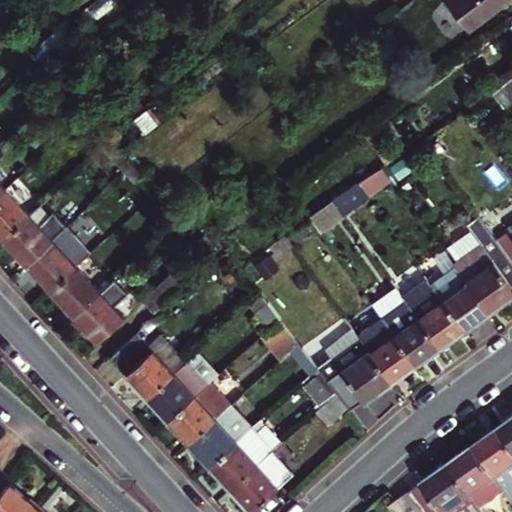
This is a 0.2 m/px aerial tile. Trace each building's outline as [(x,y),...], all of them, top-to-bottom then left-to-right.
[(450,0),(446,3),(467,30),(507,0),(450,0)] [(23,63),(32,73),(39,67),(29,57),(23,63)] [(42,83),(48,77),(39,67),(32,73),(42,83)] [(511,76),(489,95),(497,106),(511,94),(511,76)] [(68,113),(77,123),(84,117),(74,106),(68,113)] [(88,134),(94,128),(84,117),(77,123),(88,134)] [(114,161),(125,172),(132,165),(121,154),(114,161)] [(134,182),(141,176),(132,165),(125,172),(134,182)] [(358,183),(367,195),(389,180),(381,169),(358,183)] [(358,183),(333,199),(343,213),(363,200),(370,209),(367,211),(371,217),(378,212),(367,195),(358,183)] [(0,235),(2,238),(29,214),(5,189),(0,193),(0,235)] [(163,214),(173,225),(180,218),(170,207),(163,214)] [(38,224),(29,214),(2,238),(22,259),(19,262),(23,265),(51,239),(66,226),(52,211),(38,224)] [(189,227),(180,218),(173,225),(182,234),(189,227)] [(484,248),(457,266),(459,270),(468,282),(489,312),(505,301),(511,295),(511,263),(496,241),(481,220),(470,228),(484,248)] [(511,229),(496,241),(511,263),(511,229)] [(49,290),(76,266),(51,239),(23,265),(26,269),(28,267),(49,290)] [(99,291),(76,266),(49,290),(70,312),(67,314),(71,318),(99,291)] [(459,270),(433,289),(442,302),(468,282),(459,270)] [(171,275),(141,302),(152,313),(181,286),(171,275)] [(99,291),(71,318),(75,322),(77,320),(97,341),(123,317),(113,306),(127,293),(114,278),(108,284),(99,291)] [(475,323),(489,312),(468,282),(442,302),(463,331),(475,323)] [(409,306),(417,319),(442,302),(433,289),(415,302),(409,295),(403,299),(409,306)] [(258,310),(271,324),(281,316),(269,300),(258,310)] [(463,331),(442,302),(417,319),(439,349),(450,340),(463,331)] [(417,319),(409,306),(403,310),(412,323),(417,319)] [(428,357),(439,349),(417,319),(412,323),(395,335),(416,365),(428,357)] [(395,335),(386,322),(361,340),(368,350),(370,353),(395,335)] [(110,356),(147,397),(185,363),(180,357),(170,367),(137,332),(110,356)] [(416,365),(395,335),(370,353),(391,383),(404,374),(416,365)] [(361,340),(360,338),(319,367),(328,380),(368,350),(361,340)] [(305,364),(312,358),(300,342),(292,349),(305,364)] [(368,350),(328,380),(337,391),(347,405),(351,410),(364,401),(365,402),(375,395),(391,383),(370,353),(368,350)] [(185,363),(147,397),(168,419),(210,381),(207,377),(215,370),(198,351),(185,363)] [(168,419),(190,443),(232,404),(210,381),(168,419)] [(327,424),(347,405),(337,391),(315,411),(327,424)] [(209,465),(252,426),(232,404),(190,443),(209,465)] [(259,419),(252,426),(209,465),(230,488),(273,450),(257,433),(265,425),(259,419)] [(511,419),(510,420),(499,428),(511,446),(511,419)] [(475,446),(496,476),(511,464),(511,446),(499,428),(487,437),(475,446)] [(477,489),(496,476),(475,446),(463,454),(449,464),(470,494),(477,489)] [(273,450),(230,488),(252,511),(294,472),(273,450)] [(475,511),(480,508),(479,505),(470,494),(449,464),(429,478),(412,490),(412,491),(427,511),(475,511)] [(511,464),(496,476),(511,496),(511,495),(511,464)] [(0,511),(32,511),(39,505),(35,502),(33,505),(10,484),(3,493),(0,490),(0,511)] [(470,494),(479,505),(486,501),(477,489),(470,494)] [(427,511),(412,491),(392,509),(394,511),(427,511)]
